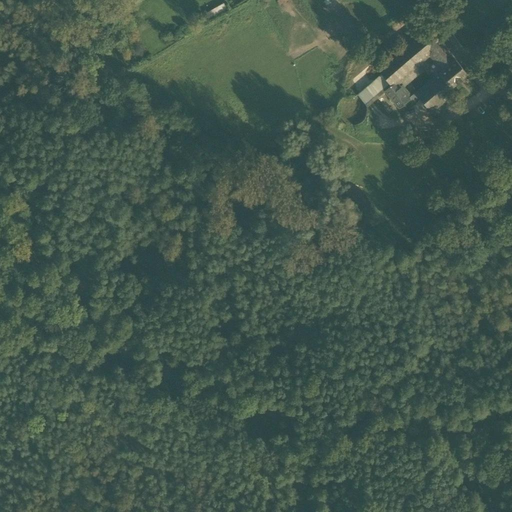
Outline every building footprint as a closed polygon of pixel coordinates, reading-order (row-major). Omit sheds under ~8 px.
[(227,10),(224,3),(205,13),(209,20),(227,10)] [(378,70),(382,74),(391,84),(395,81),(396,81),(429,54),(434,61),(442,70),(455,59),(430,27),(378,70)] [(396,81),(402,88),(434,61),(429,54),(396,81)] [(439,73),(451,87),(467,74),(455,59),(442,70),(439,73)] [(419,98),(431,111),(435,108),(449,96),(455,91),(451,87),(439,73),(415,92),(419,98)] [(384,90),(391,84),(382,74),(358,94),(367,105),(384,91),(384,90)] [(384,91),(398,107),(403,104),(410,98),(409,97),(402,88),(396,81),(395,81),(391,84),(384,90),(384,91)] [(410,98),(403,104),(407,108),(419,98),(415,92),(409,97),(410,98)] [(435,108),(442,117),(456,105),(449,96),(435,108)]
